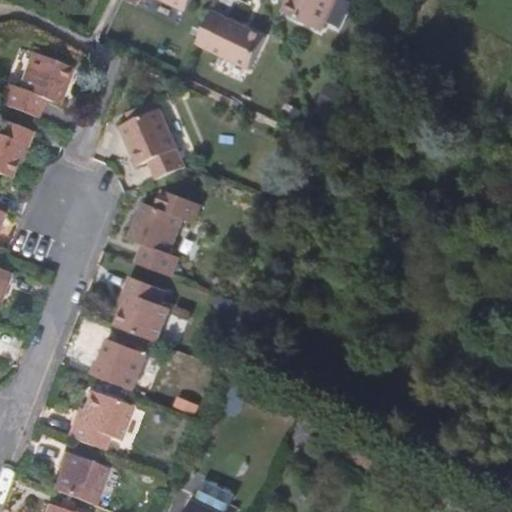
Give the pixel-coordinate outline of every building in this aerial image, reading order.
[(324,27),(336,0),(288,0),(285,8),(324,27)] [(250,67),(266,33),(219,10),(213,7),(197,41),(250,67)] [(56,105),(70,70),(29,55),(15,89),(3,85),(0,91),(0,107),(34,121),(38,111),(42,101),(56,105)] [(191,174),(169,116),(126,132),(139,171),(151,167),(154,175),(158,185),(191,174)] [(10,160),(15,147),(20,149),(23,141),(25,134),(0,123),(0,179),(1,180),(10,160)] [(15,161),(20,149),(15,147),(10,160),(15,161)] [(194,226),(200,209),(164,195),(157,212),(183,222),(194,226)] [(168,256),(183,222),(157,212),(143,207),(130,241),(144,246),(140,256),(137,266),(172,279),(180,261),(168,256)] [(162,308),(167,295),(131,281),(128,288),(125,296),(130,297),(125,310),(117,330),(157,345),(170,312),(162,308)] [(125,310),(130,297),(125,296),(120,308),(125,310)] [(134,394),(148,359),(109,344),(101,365),(96,362),(93,369),(89,377),(134,394)] [(116,443),(129,409),(88,392),(81,411),(75,427),(70,425),(67,432),(65,438),(102,453),(108,440),(116,443)] [(75,427),(81,411),(76,409),(70,425),(75,427)] [(96,505),(109,470),(63,453),(61,458),(59,465),(63,467),(54,489),(96,505)] [(209,511),(189,502),(184,511),(209,511)]
